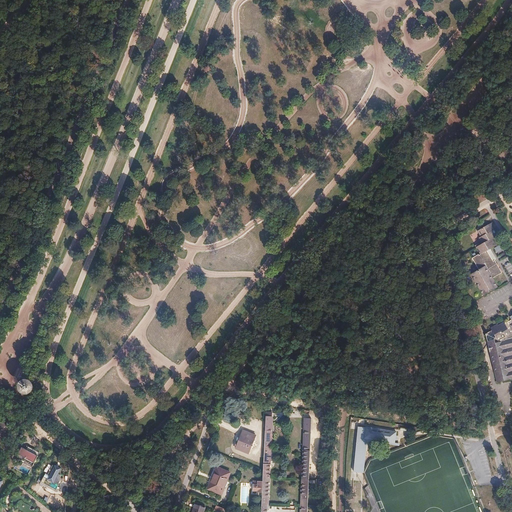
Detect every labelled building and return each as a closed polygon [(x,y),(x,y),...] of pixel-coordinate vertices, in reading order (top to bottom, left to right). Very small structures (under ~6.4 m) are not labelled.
[(476,271),(469,275),(482,296),(488,293),(488,291),(489,290),(490,292),(497,288),(491,278),(500,273),(495,264),(494,265),(492,262),(485,252),(484,250),(488,248),(489,250),(496,245),(492,239),(497,236),(495,233),(493,234),(492,235),(490,232),(491,231),(489,228),(491,227),(493,226),(491,223),(477,231),(480,238),(479,239),(482,245),(476,248),(480,256),(478,257),(477,255),(471,259),(478,272),(477,273),(476,271)] [(491,331),(485,335),(487,342),(488,342),(489,345),(487,345),(497,383),(500,382),(500,381),(502,380),(502,382),(511,379),(511,316),(510,317),(511,320),(504,324),(503,323),(497,326),(496,325),(490,329),(491,331)] [(18,385),(18,388),(19,390),(21,392),(22,393),(25,394),(27,394),(29,394),(31,392),(33,390),(34,388),(34,386),(33,383),(32,381),(30,380),(27,379),(25,379),(23,380),(21,381),(19,383),(18,385)] [(264,473),(263,477),(269,478),(270,461),(272,461),(272,453),(270,453),(271,417),(266,417),(264,473)] [(306,418),(303,479),(309,479),(311,418),(306,418)] [(0,422),(0,436),(2,436),(3,438),(9,434),(9,433),(12,432),(7,425),(5,426),(0,422)] [(353,467),(361,469),(364,444),(363,444),(364,440),(364,438),(407,445),(408,434),(366,427),(366,428),(358,427),(353,467)] [(242,434),(236,448),(249,453),(254,440),(254,439),(255,435),(244,430),(242,435),(242,434)] [(34,463),(37,456),(21,448),(18,455),(34,463)] [(61,468),(55,465),(48,480),(54,482),(61,468)] [(217,467),(209,489),(223,494),(230,472),(217,467)] [(254,481),(253,491),(258,491),(258,492),(263,493),(262,505),(268,505),(269,478),(263,477),(263,481),(254,481)] [(241,486),(240,503),(249,503),(249,486),(241,486)] [(16,501),(14,502),(15,505),(17,506),(19,506),(18,508),(17,509),(17,510),(18,511),(20,511),(21,511),(23,511),(36,511),(37,511),(37,510),(36,509),(35,508),(34,508),(34,507),(35,507),(35,506),(34,505),(34,504),(33,505),(32,504),(32,503),(31,502),(32,501),(31,500),(30,499),(29,499),(28,499),(27,500),(26,499),(25,499),(24,500),(23,499),(24,496),(24,494),(23,493),(21,493),(20,493),(19,494),(19,497),(16,497),(15,498),(16,499),(18,499),(18,500),(16,501)]
